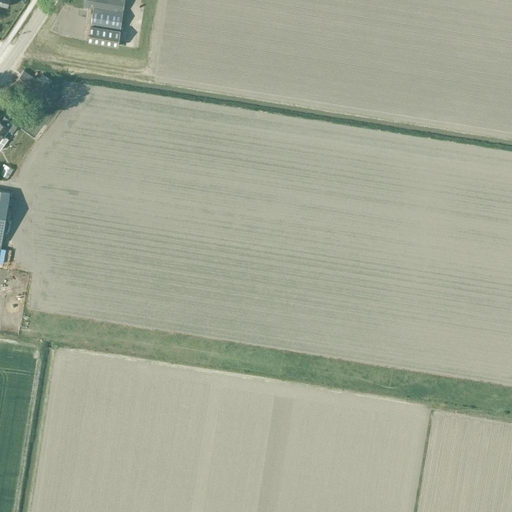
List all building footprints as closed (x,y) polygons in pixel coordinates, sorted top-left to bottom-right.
[(85,0),(85,6),(123,12),(124,12),(125,0),(85,0)] [(121,30),(123,12),(94,8),(91,26),(88,42),(118,47),(121,30)] [(24,70),(15,82),(46,105),(55,93),(48,87),(52,81),(41,73),(36,79),(24,70)] [(12,134),(18,126),(5,117),(1,122),(0,121),(0,150),(9,139),(4,135),(8,130),(12,134)] [(0,243),(1,243),(2,240),(8,204),(16,205),(17,199),(9,198),(10,193),(0,190),(0,243)] [(3,260),(12,261),(13,246),(4,246),(3,260)]
